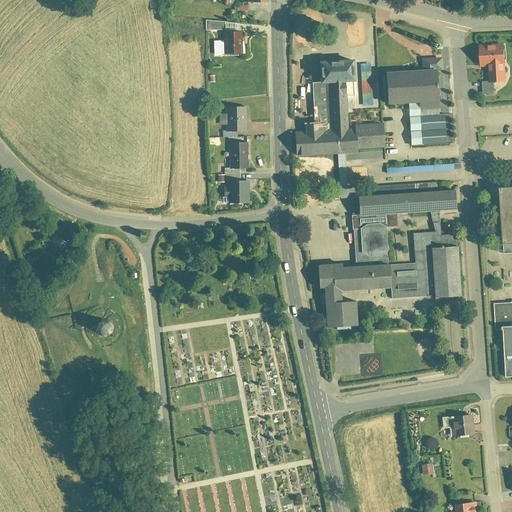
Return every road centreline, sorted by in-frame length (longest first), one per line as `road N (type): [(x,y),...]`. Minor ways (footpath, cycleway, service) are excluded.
road 1 (residential): [(454,19),(485,389)]
road 2 (residential): [(169,511),(147,254)]
road 3 (tertiary): [(284,216),(278,0)]
road 4 (tertiary): [(320,415),(284,216)]
road 5 (residential): [(320,415),(485,389)]
road 6 (track): [(150,511),(129,414),(103,364)]
road 7 (track): [(105,348),(124,500)]
road 8 (residential): [(0,151),(54,200),(121,223)]
road 9 (residential): [(159,227),(284,216)]
road 10 (residential): [(497,511),(485,389)]
